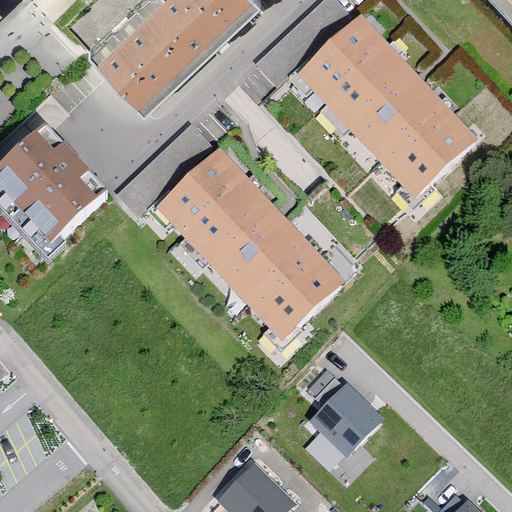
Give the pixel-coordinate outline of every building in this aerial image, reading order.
[(144,107),(255,0),(144,0),(91,52),(144,107)] [(333,0),(327,0),(256,67),(278,90),(352,20),(333,0)] [(362,21),(299,79),(415,203),(478,145),(419,83),(362,21)] [(192,127),(117,198),(138,220),(213,150),(192,127)] [(106,200),(46,136),(0,177),(0,199),(49,252),(106,200)] [(272,208),(222,153),(156,213),(283,346),(345,287),(285,222),(279,215),(272,208)] [(325,410),(344,391),(336,382),(316,402),(325,410)] [(384,423),(348,388),(344,391),(325,410),(310,426),(346,461),(384,423)] [(255,468),(218,505),(224,511),(292,511),(296,508),(255,468)] [(456,498),(441,511),(461,511),(466,508),(456,498)]
